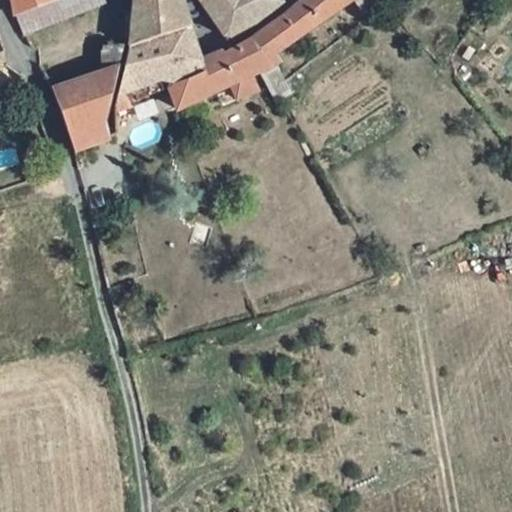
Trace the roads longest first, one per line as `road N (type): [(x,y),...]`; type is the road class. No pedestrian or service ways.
road 1 (track): [(1,0),(72,177),(125,379),(148,511)]
road 2 (track): [(457,511),(412,310)]
